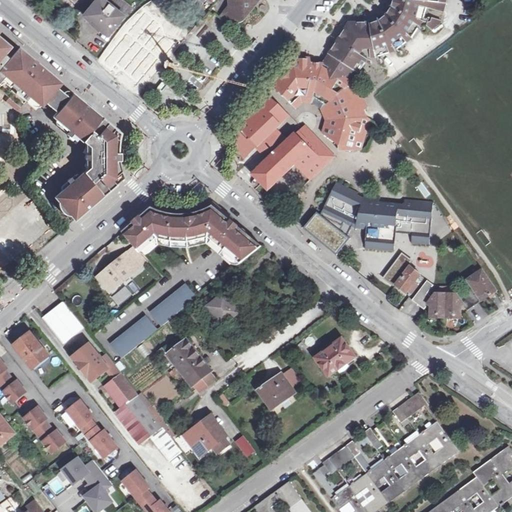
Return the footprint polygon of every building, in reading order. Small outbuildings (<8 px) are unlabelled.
[(128,15),(117,6),(115,7),(106,0),(101,0),(87,17),(110,37),(128,15)] [(122,0),(117,6),(128,15),(133,9),(130,7),(125,2),(122,0)] [(231,0),(232,6),(226,12),(229,14),(226,18),(234,24),(238,22),(239,23),(243,21),(260,0),(231,0)] [(318,63),(313,63),(314,75),(307,97),(312,97),(314,96),(322,73),(327,73),(355,31),(371,30),(384,25),(392,19),(398,9),(399,0),(393,0),(386,15),(371,23),(357,23),(349,24),(324,63),(318,63)] [(399,0),(398,9),(392,19),(384,25),(371,30),(355,31),(327,73),(322,73),(314,96),(327,104),(333,120),(327,121),(323,134),(346,151),(362,151),(370,120),(367,118),(365,111),(367,106),(365,99),(360,98),(354,83),(369,58),(377,59),(397,52),(413,40),(425,22),(428,9),(430,2),(433,3),(431,10),(445,13),(447,4),(446,0),(399,0)] [(204,20),(208,23),(214,16),(211,13),(204,20)] [(433,19),(432,22),(429,22),(428,26),(434,31),(441,26),(443,22),(433,19)] [(149,20),(126,47),(150,68),(173,41),(149,20)] [(250,45),(255,49),(262,41),(257,37),(250,45)] [(0,90),(21,108),(29,98),(42,108),(46,103),(57,88),(61,84),(48,73),(46,75),(37,67),(38,65),(32,60),(20,50),(17,54),(14,51),(11,51),(7,56),(3,52),(8,46),(0,39),(0,90)] [(276,87),(292,105),(301,96),(307,97),(314,75),(313,63),(312,58),(299,58),(276,87)] [(50,107),(57,112),(69,98),(63,93),(57,88),(46,103),(50,107)] [(80,175),(62,190),(55,197),(64,207),(61,210),(63,213),(67,215),(69,214),(75,221),(86,211),(123,177),(120,169),(118,161),(120,161),(121,157),(120,153),(118,153),(118,144),(121,134),(73,94),(69,98),(57,112),(53,117),(57,119),(80,139),(86,144),(89,147),(89,148),(89,153),(89,167),(86,170),(80,175)] [(275,130),(281,125),(276,121),(285,111),(275,102),(269,96),(261,106),(264,110),(254,121),(251,119),(243,128),(251,137),(248,139),(241,131),(238,135),(240,152),(246,158),(258,147),(270,159),(255,174),(269,189),(297,164),(312,179),(335,156),(305,126),(288,142),(282,135),(281,136),(275,130)] [(322,110),(327,121),(333,120),(327,104),(314,96),(312,97),(307,97),(301,96),(292,105),(296,109),(303,104),(310,104),(313,104),(322,110)] [(276,121),(281,125),(290,115),(285,111),(276,121)] [(77,140),(80,139),(57,119),(56,120),(55,122),(56,124),(67,133),(67,135),(68,136),(69,137),(71,137),(73,139),(75,140),(77,140)] [(61,188),(62,190),(80,175),(78,173),(76,174),(72,177),(69,178),(68,181),(61,186),(61,188)] [(330,200),(322,216),(318,212),(312,219),(304,228),(337,255),(351,238),(348,236),(353,227),(357,228),(367,230),(366,249),(394,251),(396,233),(403,233),(414,235),(413,244),(430,245),(435,203),(406,200),(405,204),(380,202),(381,198),(365,196),(363,204),(356,201),(359,193),(338,183),(330,200)] [(221,248),(226,252),(240,265),(241,265),(263,248),(250,236),(239,228),(239,227),(230,220),(214,206),(206,211),(201,212),(196,214),(189,215),(187,215),(182,215),(178,215),(177,215),(167,213),(162,212),(153,208),(123,234),(136,247),(140,253),(158,238),(172,241),(179,242),(184,242),(187,242),(189,242),(194,241),(207,239),(209,238),(221,248)] [(240,265),(226,252),(221,248),(209,238),(207,239),(194,241),(189,242),(187,242),(184,242),(179,242),(172,241),(158,238),(140,253),(141,254),(145,255),(148,255),(160,245),(173,248),(180,248),(187,248),(197,247),(200,247),(208,245),(217,252),(222,257),(232,266),(235,267),(237,267),(239,266),(241,265),(240,265)] [(307,245),(316,252),(319,249),(310,242),(307,245)] [(140,253),(136,247),(127,254),(136,264),(144,257),(140,253)] [(109,251),(106,248),(99,254),(101,257),(109,251)] [(114,289),(139,268),(148,262),(144,257),(136,264),(127,254),(102,275),(114,289)] [(402,257),(386,277),(395,284),(411,263),(402,257)] [(407,294),(409,292),(416,282),(421,275),(411,267),(410,269),(396,286),(407,294)] [(483,301),(488,297),(487,296),(489,295),(490,296),(494,293),(486,280),(489,278),(483,270),(468,280),(483,301)] [(114,289),(102,275),(98,278),(110,292),(114,289)] [(486,280),(494,293),(497,291),(489,278),(486,280)] [(428,281),(413,300),(425,309),(429,305),(432,307),(432,315),(446,316),(462,316),(462,308),(464,306),(468,311),(481,303),(471,288),(465,292),(466,294),(461,298),(458,294),(454,294),(454,287),(441,286),(440,294),(436,294),(433,297),(428,294),(435,286),(428,281)] [(416,282),(409,292),(413,295),(420,286),(416,282)] [(150,315),(161,329),(186,309),(197,300),(187,287),(150,315)] [(208,307),(223,326),(240,313),(224,294),(208,307)] [(84,329),(64,304),(44,319),(64,345),(84,329)] [(147,318),(110,347),(121,360),(157,332),(147,318)] [(32,333),(16,346),(35,370),(51,357),(32,333)] [(330,376),(339,370),(348,364),(357,357),(342,339),(316,358),(330,376)] [(194,386),(202,380),(212,372),(213,372),(187,340),(168,354),(194,386)] [(109,369),(99,356),(90,346),(74,358),(93,381),(109,369)] [(104,352),(99,356),(109,369),(111,371),(111,370),(116,366),(104,352)] [(0,386),(13,402),(27,392),(18,381),(16,383),(5,370),(8,368),(0,357),(0,386)] [(117,365),(122,371),(126,368),(121,362),(117,365)] [(348,364),(339,370),(341,373),(350,367),(348,364)] [(163,428),(116,366),(111,370),(117,378),(107,386),(111,392),(110,392),(112,395),(113,395),(116,399),(115,399),(118,403),(119,403),(123,408),(117,413),(142,444),(152,437),(163,428)] [(293,369),(284,376),(293,388),(302,382),(293,369)] [(212,372),(202,380),(209,388),(219,381),(212,372)] [(259,392),(273,410),(296,393),(293,388),(284,376),(283,374),(259,392)] [(222,398),(228,405),(231,403),(225,395),(222,398)] [(348,485),(336,494),(325,479),(327,478),(320,469),(314,474),(332,500),(340,511),(349,504),(355,511),(378,511),(460,452),(438,422),(420,435),(408,419),(428,404),(422,395),(415,400),(413,398),(393,412),(413,440),(398,451),(393,455),(349,487),(348,485)] [(87,434),(98,426),(92,420),(95,418),(82,401),(80,403),(69,411),(87,434)] [(25,418),(53,452),(67,442),(58,431),(55,433),(45,420),(48,418),(39,407),(25,418)] [(0,415),(0,446),(15,435),(0,415)] [(185,436),(190,443),(192,441),(195,445),(193,447),(200,457),(213,447),(219,454),(231,445),(226,438),(228,436),(212,416),(185,436)] [(106,431),(103,433),(98,426),(87,434),(105,458),(116,450),(119,447),(106,431)] [(163,428),(152,437),(166,454),(177,446),(163,428)] [(371,429),(365,433),(377,450),(383,446),(371,429)] [(244,436),(236,442),(247,457),(256,451),(244,436)] [(353,441),(324,463),(325,465),(332,475),(355,458),(361,453),(362,453),(353,441)] [(393,455),(398,451),(396,447),(390,451),(393,455)] [(478,477),(430,511),(493,511),(511,498),(511,450),(510,447),(474,473),(478,477)] [(361,453),(355,458),(359,463),(365,459),(361,453)] [(86,476),(91,482),(104,472),(95,461),(86,468),(79,459),(64,470),(75,484),(86,476)] [(21,476),(26,471),(17,460),(11,465),(21,476)] [(325,465),(320,469),(327,478),(332,475),(325,465)] [(64,471),(47,481),(54,494),(71,484),(64,471)] [(124,481),(143,505),(153,497),(148,489),(150,487),(137,471),(124,481)] [(86,496),(98,511),(99,511),(114,501),(105,490),(113,484),(104,472),(91,482),(87,485),(93,492),(86,496)] [(34,494),(41,490),(34,480),(28,483),(34,494)] [(258,511),(312,511),(290,482),(256,508),(258,511)] [(123,496),(130,493),(126,484),(119,487),(123,496)] [(169,511),(161,501),(158,503),(153,497),(143,505),(148,511),(169,511)] [(43,511),(36,502),(26,510),(27,511),(43,511)]
